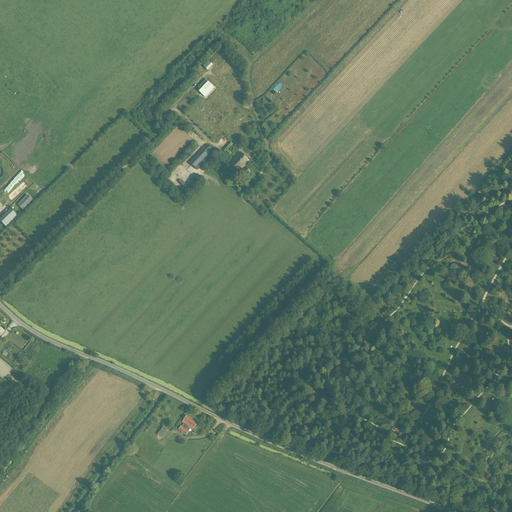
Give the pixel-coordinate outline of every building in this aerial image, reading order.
[(206,80),(198,88),(201,90),(199,92),(205,98),(206,97),(204,96),(206,93),(207,94),(212,89),(213,90),(215,88),(206,80)] [(197,170),(215,152),(208,145),(190,164),(197,170)] [(241,153),(230,164),(238,172),(249,161),(241,153)] [(253,174),(246,167),(241,173),(248,180),(253,174)] [(26,203),(20,208),(23,212),(29,206),(26,203)] [(11,209),(8,212),(0,219),(0,221),(6,227),(18,216),(11,209)] [(192,430),(197,424),(187,416),(182,422),(184,424),(182,426),(179,429),(186,435),(189,431),(187,430),(189,427),(192,430)] [(164,436),(166,434),(165,433),(168,429),(164,426),(159,432),(164,436)]
